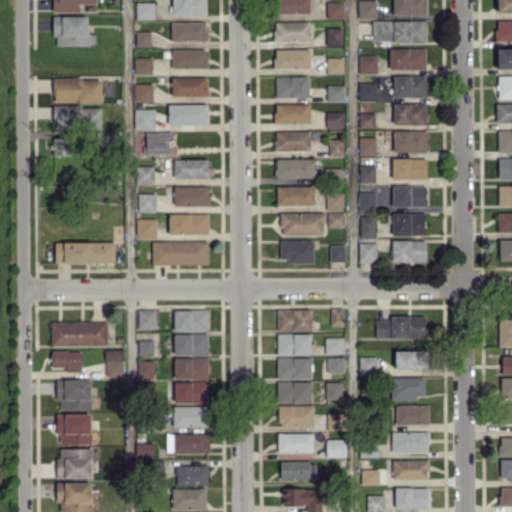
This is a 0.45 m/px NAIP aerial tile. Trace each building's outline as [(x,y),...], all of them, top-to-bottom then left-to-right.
[(51,0),(51,11),(78,11),(78,3),(94,3),(94,0),(51,0)] [(204,0),(171,0),(172,15),(205,15),(204,0)] [(308,0),(275,0),(276,13),(308,12),(308,0)] [(325,0),(326,19),(343,18),(342,0),(325,0)] [(374,0),(356,0),(357,18),(375,18),(374,0)] [(392,0),(392,15),(425,15),(424,0),(392,0)] [(511,0),(495,0),(496,13),(511,12),(511,0)] [(153,19),(153,2),(135,2),(135,19),(153,19)] [(51,36),(56,36),(55,45),(94,46),(95,33),(86,33),(87,16),(52,16),(51,36)] [(425,21),(372,20),(371,41),(425,42),(425,21)] [(511,20),(495,20),(495,40),(511,40),(511,20)] [(171,41),(206,40),(206,21),(170,22),(171,41)] [(309,41),(309,21),(273,22),(273,41),(309,41)] [(341,27),(325,28),(325,45),(342,45),(341,27)] [(150,45),(149,30),(134,31),(135,46),(150,45)] [(511,68),(511,47),(496,48),(496,68),(511,68)] [(309,48),(273,49),(273,68),(309,68),(309,48)] [(388,48),(389,70),(425,69),(424,48),(388,48)] [(171,68),(206,67),(205,49),(170,49),(171,68)] [(358,55),(358,73),(376,73),(376,55),(358,55)] [(151,57),(133,57),(133,73),(151,74),(151,57)] [(325,73),(342,72),(342,57),(325,57),(325,73)] [(392,75),(392,97),(425,97),(424,75),(392,75)] [(497,98),(511,98),(511,75),(497,75),(497,98)] [(206,77),(171,76),(171,95),(206,96),(206,77)] [(308,97),(308,76),(275,76),(275,97),(308,97)] [(52,78),(52,102),(100,101),(100,78),(52,78)] [(357,100),(376,100),(376,82),(357,82),(357,100)] [(134,101),(151,101),(151,83),(134,83),(134,101)] [(343,100),(343,84),(326,84),(326,100),(343,100)] [(425,124),(425,102),(389,103),(389,124),(425,124)] [(207,104),(167,103),(167,124),(207,124),(207,104)] [(309,104),(274,103),(273,123),(309,123),(309,104)] [(511,103),(494,103),(495,122),(511,121),(511,103)] [(53,129),(100,128),(100,105),(52,106),(53,129)] [(153,108),(133,109),(133,129),(154,129),(153,108)] [(325,128),(343,127),(342,111),(324,111),(325,128)] [(357,127),(374,127),(374,113),(357,112),(357,127)] [(497,151),(511,151),(511,129),(497,129),(497,151)] [(393,152),(426,151),(425,130),(392,131),(393,152)] [(309,131),(273,131),(273,150),(309,150),(309,131)] [(143,133),(143,154),(170,153),(170,132),(143,133)] [(74,155),(74,138),(51,137),(51,144),(49,144),(49,154),(74,155)] [(374,154),(374,137),(357,137),(358,155),(374,154)] [(342,155),(342,139),(328,139),(328,155),(342,155)] [(391,179),(425,178),(425,157),(390,158),(391,179)] [(497,178),(511,178),(511,157),(497,157),(497,178)] [(208,158),(173,159),(173,178),(208,177),(208,158)] [(275,178),(313,177),(312,158),(275,159),(275,178)] [(374,183),(374,165),(358,164),(358,182),(374,183)] [(152,165),(135,166),(135,184),(152,183),(152,165)] [(341,167),(321,168),(321,179),(341,178),(341,167)] [(497,206),(511,205),(511,184),(497,185),(497,206)] [(173,205),(208,204),(208,185),(173,186),(173,205)] [(276,205),(313,204),(312,185),(275,186),(276,205)] [(392,206),(424,206),(424,185),(392,185),(392,206)] [(324,209),(342,210),(343,192),(325,191),(324,209)] [(357,210),(375,210),(374,191),(357,192),(357,210)] [(137,211),(154,210),(154,193),(137,193),(137,211)] [(511,211),(497,212),(497,232),(511,231),(511,211)] [(280,234),(322,235),(322,213),(280,212),(280,234)] [(343,212),(327,212),(327,226),(343,227),(343,212)] [(425,235),(425,212),(391,213),(391,235),(425,235)] [(207,213),(167,213),(168,234),(207,234),(207,213)] [(375,237),(375,215),(358,215),(359,237),(375,237)] [(135,218),(136,238),(155,238),(155,218),(135,218)] [(425,261),(425,240),(390,239),(390,261),(425,261)] [(511,239),(498,239),(498,261),(511,261),(511,239)] [(206,263),(206,240),(151,241),(151,264),(206,263)] [(312,261),(312,240),(279,240),(279,262),(312,261)] [(114,241),(54,242),(54,262),(114,262),(114,241)] [(375,261),(376,242),(358,242),(357,261),(375,261)] [(344,261),(343,245),(329,245),(329,261),(344,261)] [(342,325),(342,307),(330,307),(330,325),(342,325)] [(154,309),(137,309),(137,328),(155,328),(154,309)] [(173,331),(207,330),(206,309),(173,309),(173,331)] [(310,309),(276,309),(276,331),(310,330),(310,309)] [(374,337),(423,338),(424,315),(388,315),(388,319),(374,319),(374,337)] [(498,347),(511,346),(511,318),(497,319),(498,347)] [(50,345),(106,345),(106,321),(50,322),(50,345)] [(173,355),(207,355),(206,333),(173,333),(173,355)] [(309,355),(310,334),(276,333),(276,354),(309,355)] [(343,337),(324,337),(324,353),(342,353),(343,337)] [(152,339),(136,340),(136,353),(152,353),(152,339)] [(123,349),(104,349),(104,376),(123,376),(123,349)] [(64,372),(80,371),(80,350),(50,351),(50,367),(64,367),(64,372)] [(419,350),(394,350),(394,369),(419,369),(419,350)] [(511,355),(500,355),(500,373),(511,373),(511,355)] [(276,378),(309,379),(310,357),(276,356),(276,378)] [(376,356),(358,356),(358,374),(375,374),(376,356)] [(173,379),(207,379),(207,357),(173,357),(173,379)] [(343,372),(342,357),(326,357),(326,372),(343,372)] [(154,377),(154,360),(137,360),(137,378),(154,377)] [(424,377),(390,376),(390,399),(415,400),(415,394),(423,394),(424,377)] [(511,376),(500,377),(500,397),(511,396),(511,376)] [(59,409),(90,408),(90,378),(54,379),(55,400),(58,400),(59,409)] [(309,380),(276,381),(276,403),(310,402),(309,380)] [(206,381),(173,381),(173,403),(207,402),(206,381)] [(324,399),(341,399),(341,381),(324,381),(324,399)] [(278,405),(278,426),(312,425),(312,404),(278,405)] [(511,404),(503,404),(503,423),(511,422),(511,404)] [(172,426),(207,426),(206,405),(172,406),(172,426)] [(428,424),(427,405),(395,405),(395,424),(428,424)] [(346,412),(326,412),(326,429),(345,430),(346,412)] [(55,413),(55,433),(59,432),(59,443),(90,442),(89,413),(55,413)] [(391,452),(427,452),(427,432),(391,432),(391,452)] [(207,433),(165,434),(165,452),(207,451),(207,433)] [(312,433),(277,433),(277,451),(311,452),(312,433)] [(498,456),(511,455),(511,436),(498,437),(498,456)] [(345,456),(344,439),(325,439),(325,457),(345,456)] [(376,456),(376,441),(358,441),(358,457),(376,456)] [(55,478),(90,477),(90,448),(59,448),(59,457),(55,457),(55,478)] [(511,458),(499,459),(499,477),(507,477),(507,481),(511,481),(511,458)] [(427,459),(392,460),(392,479),(427,478),(427,459)] [(314,461),(279,461),(279,478),(314,477),(314,461)] [(175,484),(207,484),(206,464),(175,465),(175,484)] [(360,484),(384,484),(384,480),(378,480),(378,468),(360,468),(360,484)] [(90,481),(55,482),(55,502),(59,502),(59,511),(90,511),(90,481)] [(511,486),(498,487),(499,505),(511,505),(511,486)] [(426,487),(393,488),(394,508),(427,507),(426,487)] [(171,488),(171,508),(205,509),(205,488),(171,488)] [(320,488),(282,488),(282,505),(306,505),(306,511),(320,511),(320,488)] [(366,510),(383,510),(383,494),(365,494),(366,510)]
